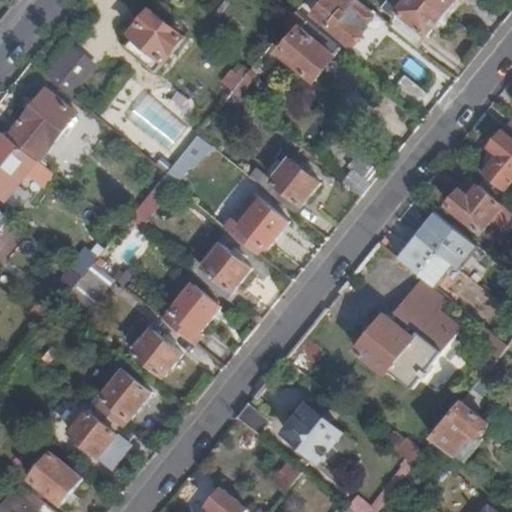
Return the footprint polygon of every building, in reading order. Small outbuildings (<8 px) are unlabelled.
[(374,13),(356,0),(327,0),(314,17),(352,47),(364,32),(361,29),(374,13)] [(447,15),(428,0),(408,0),(388,25),(417,47),(426,36),(428,37),(447,15)] [(428,0),(447,15),(458,0),(428,0)] [(167,63),(187,39),(153,12),(133,36),(136,38),(128,49),(157,73),(166,63),(167,63)] [(298,13),(288,25),(299,34),(284,54),(317,82),(344,49),(304,17),(298,13)] [(75,49),(50,79),(66,92),(91,61),(75,49)] [(234,93),(244,81),(234,72),(224,84),(234,93)] [(256,76),(251,72),(244,81),(234,93),(239,97),(256,76)] [(406,78),(396,91),(417,108),(427,95),(406,78)] [(11,137),(40,161),(41,162),(79,115),(49,91),(33,110),(26,118),(11,137)] [(28,106),(21,114),(26,118),(33,110),(28,106)] [(147,106),(136,121),(164,141),(175,126),(147,106)] [(511,124),(492,149),(494,151),(502,157),(487,176),(489,177),(507,191),(511,184),(511,124)] [(11,137),(6,133),(0,140),(0,152),(2,154),(0,156),(0,196),(7,201),(40,161),(11,137)] [(201,151),(193,144),(175,167),(183,173),(201,151)] [(494,151),(480,169),(487,176),(502,157),(494,151)] [(274,182),(282,188),(305,207),(323,184),(292,160),(274,182)] [(175,167),(168,175),(165,178),(177,187),(178,188),(187,177),(183,173),(175,167)] [(352,173),(344,182),(364,197),(373,186),(357,173),(352,173)] [(215,214),(230,224),(257,187),(243,176),(215,214)] [(511,198),(511,195),(507,191),(489,177),(479,189),(472,198),(465,192),(463,191),(450,207),(483,234),(495,220),(509,232),(511,228),(511,212),(505,207),(511,198)] [(142,231),(177,187),(165,178),(131,222),(142,231)] [(472,183),(465,192),(472,198),(479,189),(472,183)] [(282,188),(275,197),(298,215),(305,207),(282,188)] [(243,227),(250,233),(270,249),(291,223),(264,201),(243,227)] [(479,245),(440,214),(402,261),(427,280),(437,288),(456,265),(460,268),(479,245)] [(243,227),(236,235),(264,257),(270,249),(250,233),(243,227)] [(128,234),(113,250),(123,259),(138,243),(128,234)] [(490,253),(479,245),(460,268),(471,277),(490,253)] [(196,259),(189,268),(229,300),(253,270),(224,246),(206,267),(196,259)] [(96,265),(84,279),(73,293),(85,303),(108,274),(96,265)] [(441,292),(460,268),(456,265),(437,288),(441,292)] [(84,279),(71,269),(55,289),(68,299),(73,293),(84,279)] [(121,270),(114,279),(117,281),(126,288),(135,276),(129,271),(126,275),(121,270)] [(108,274),(85,303),(94,311),(117,281),(114,279),(108,274)] [(437,288),(427,280),(417,293),(444,315),(454,303),(441,292),(437,288)] [(195,286),(167,321),(197,344),(205,335),(202,333),(222,308),(195,286)] [(444,315),(417,293),(399,314),(400,316),(409,323),(404,328),(395,322),(389,316),(359,352),(389,376),(392,372),(415,391),(458,341),(437,324),(444,315)] [(465,333),(444,315),(437,324),(458,341),(465,333)] [(400,316),(395,322),(404,328),(409,323),(400,316)] [(502,355),(504,353),(509,347),(486,328),(484,341),(502,355)] [(167,377),(185,355),(154,331),(136,353),(167,377)] [(106,398),(99,407),(118,421),(124,427),(131,418),(133,420),(154,393),(126,371),(105,397),(106,398)] [(436,439),(456,456),(474,434),(480,439),(492,425),(476,412),(487,400),(475,390),(436,439)] [(273,422),(252,404),(240,419),(262,436),(273,422)] [(349,457),(359,445),(311,408),(289,435),(323,463),(336,446),(349,457)] [(129,445),(136,436),(124,427),(118,421),(112,429),(90,411),(72,433),(103,458),(119,437),(129,445)] [(394,432),(386,441),(398,451),(407,439),(400,433),(394,432)] [(407,439),(398,451),(409,459),(416,464),(424,453),(407,439)] [(65,504),(85,479),(54,454),(34,479),(65,504)] [(416,464),(409,459),(403,467),(404,468),(410,472),(416,464)] [(307,473),(295,464),(276,487),(287,496),(303,477),(307,473)] [(404,468),(385,493),(390,497),(402,482),(410,472),(404,468)] [(39,511),(46,504),(23,485),(0,511),(39,511)] [(249,511),(252,509),(227,489),(213,507),(215,508),(212,511),(249,511)] [(359,498),(350,509),(354,511),(379,511),(390,497),(385,493),(373,509),(359,498)]
